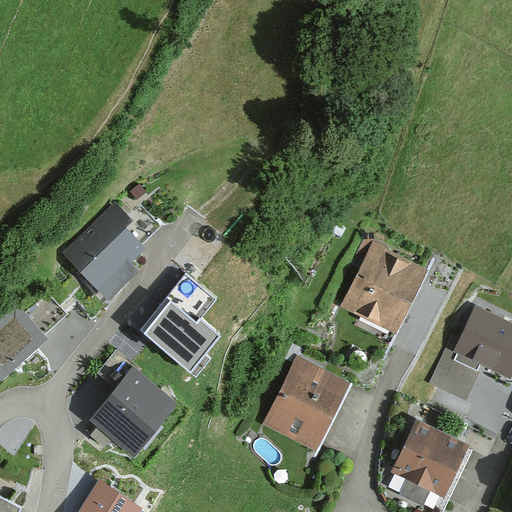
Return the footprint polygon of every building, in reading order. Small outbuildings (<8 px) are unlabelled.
[(115,203),(62,253),(108,301),(138,273),(130,264),(146,249),(127,229),(134,223),(115,203)] [(413,273),(367,247),(333,308),(378,334),(413,273)] [(213,300),(185,277),(142,330),(191,369),(217,336),(197,320),(213,300)] [(511,311),(488,300),(468,344),(511,363),(511,311)] [(18,306),(0,321),(0,381),(1,382),(49,342),(18,306)] [(338,382),(292,359),(259,424),(305,447),(338,382)] [(133,369),(89,421),(134,459),(178,407),(133,369)] [(468,452),(419,429),(396,478),(445,502),(468,452)] [(140,511),(143,508),(100,480),(78,511),(140,511)]
